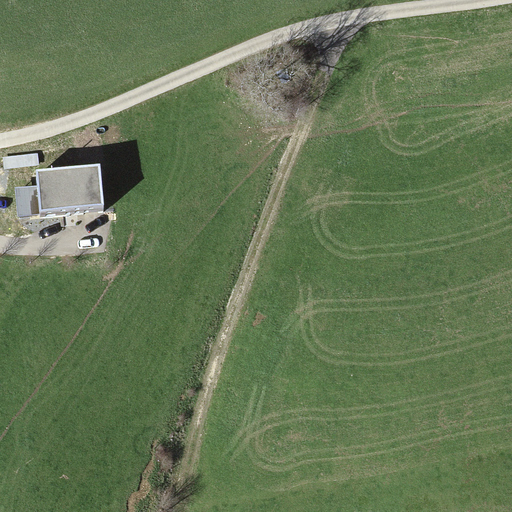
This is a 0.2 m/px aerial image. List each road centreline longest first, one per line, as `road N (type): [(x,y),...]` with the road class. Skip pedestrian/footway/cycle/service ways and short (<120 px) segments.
road 1 (track): [(181,511),(202,405),(346,18)]
road 2 (unclassified): [(0,140),(92,113),(303,28),(482,0)]
